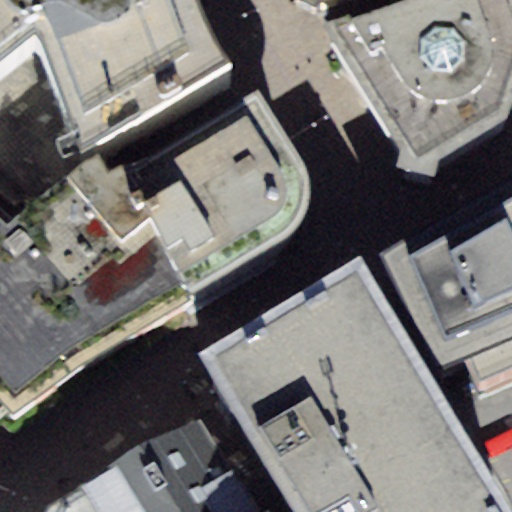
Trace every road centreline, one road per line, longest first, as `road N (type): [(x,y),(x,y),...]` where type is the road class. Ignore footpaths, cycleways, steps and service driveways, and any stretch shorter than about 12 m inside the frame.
road 1 (residential): [(15,511),(96,425),(352,265)]
road 2 (residential): [(235,0),(259,60),(360,219),(352,265)]
road 3 (residential): [(352,265),(511,180)]
